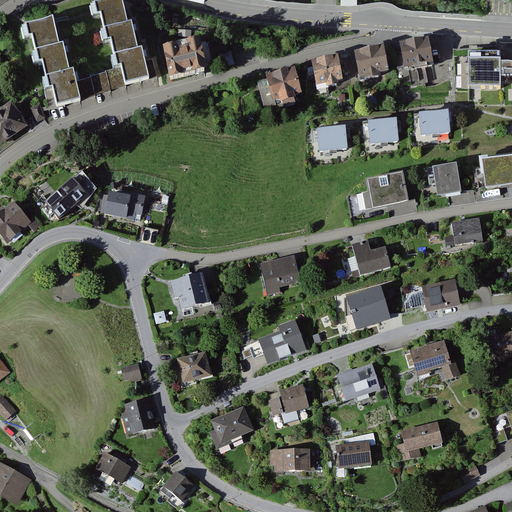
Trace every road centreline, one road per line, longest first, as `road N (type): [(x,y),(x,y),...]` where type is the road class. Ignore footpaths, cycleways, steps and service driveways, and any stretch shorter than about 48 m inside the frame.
road 1 (residential): [(395,21),(383,39),(93,116),(0,167)]
road 2 (residential): [(132,258),(208,260),(511,204)]
road 3 (residential): [(175,424),(373,341),(511,309)]
road 4 (residential): [(194,0),(395,21)]
road 5 (residential): [(132,258),(175,424)]
road 6 (residential): [(0,282),(40,241),(67,231),(104,238),(132,258)]
road 7 (residential): [(175,424),(179,444),(203,474),(280,511)]
road 8 (residential): [(0,449),(125,511)]
